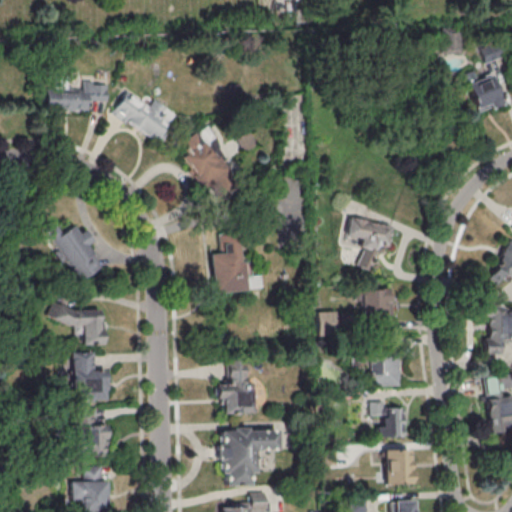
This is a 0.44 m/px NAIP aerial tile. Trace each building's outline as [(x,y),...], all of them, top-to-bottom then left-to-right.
[(307,0),(308,24),(293,25),(292,0),(307,0)] [(459,52),(458,28),(441,28),(441,52),(459,52)] [(477,49),(483,63),(503,55),(497,41),(477,49)] [(465,84),(476,112),(501,103),(490,75),(465,84)] [(86,111),(86,101),(105,101),(105,82),(81,82),(81,88),(45,88),(44,110),(86,111)] [(109,113),(156,142),(172,116),(125,88),(109,113)] [(180,157),(202,191),(232,171),(202,127),(178,143),(185,154),(180,157)] [(241,150),(252,146),(248,135),(237,139),(241,150)] [(343,219),(347,220),(347,219),(379,226),(381,224),(384,225),(385,226),(389,227),(385,248),(382,247),(381,251),(381,252),(380,254),(379,255),(377,255),(376,255),(375,255),(373,254),(365,271),(354,266),(362,250),(357,249),(359,240),(344,236),(345,233),(342,232),(343,225),(342,225),(343,219)] [(81,229),(76,232),(73,225),(51,236),(75,282),(101,268),(81,229)] [(208,253),(211,292),(257,289),(256,278),(243,279),(239,236),(219,238),(220,252),(208,253)] [(502,273),(511,279),(511,242),(508,241),(486,277),(496,283),(502,273)] [(351,291),(386,290),(387,303),(391,303),(391,317),(385,317),(385,319),(360,320),(360,303),(351,304),(351,291)] [(511,305),(483,305),(482,354),(501,355),(502,339),(511,339),(511,305)] [(101,343),(101,308),(50,307),(49,323),(73,323),(73,332),(81,332),(81,343),(101,343)] [(314,314),(334,313),(334,316),(350,316),(351,337),(315,338),(314,314)] [(105,400),(105,369),(92,369),(92,350),(70,350),(71,400),(105,400)] [(348,352),(394,350),(395,387),(368,388),(367,369),(349,369),(348,352)] [(251,413),(251,380),(244,380),(244,360),(226,360),(226,383),(215,383),(215,402),(221,402),(221,413),(251,413)] [(481,376),(487,430),(511,427),(511,390),(510,373),(481,376)] [(380,400),(381,414),(367,415),(366,401),(380,400)] [(400,407),(401,436),(373,437),(373,426),(380,426),(380,417),(384,417),(384,407),(400,407)] [(105,424),(94,424),(94,408),(81,408),(81,413),(73,413),(73,454),(105,454),(105,424)] [(215,429),(216,474),(223,474),(223,485),(253,485),(252,449),(277,449),(277,428),(215,429)] [(333,444),(334,465),(320,465),(319,445),(333,444)] [(407,449),(408,472),(410,473),(410,478),(409,480),(409,482),(383,483),(382,449),(407,449)] [(104,511),(105,466),(81,466),(81,480),(69,480),(68,501),(79,501),(78,511),(104,511)] [(263,511),(264,490),(248,489),(247,504),(222,503),(221,511),(263,511)] [(349,499),(349,511),(364,511),(364,499),(349,499)] [(411,499),(411,511),(413,511),(414,511),(392,511),(392,500),(411,499)]
